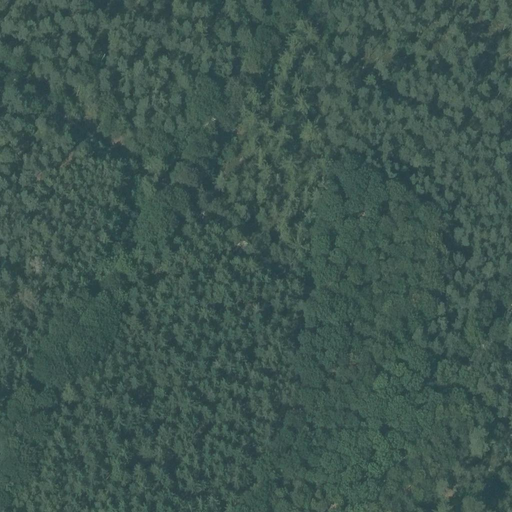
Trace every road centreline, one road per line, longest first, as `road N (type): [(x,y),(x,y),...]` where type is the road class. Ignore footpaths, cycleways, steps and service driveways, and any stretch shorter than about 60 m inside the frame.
road 1 (track): [(165,191),(448,395)]
road 2 (track): [(0,467),(165,191)]
road 3 (track): [(165,191),(280,0)]
road 4 (track): [(0,72),(165,191)]
road 5 (track): [(448,395),(363,511)]
